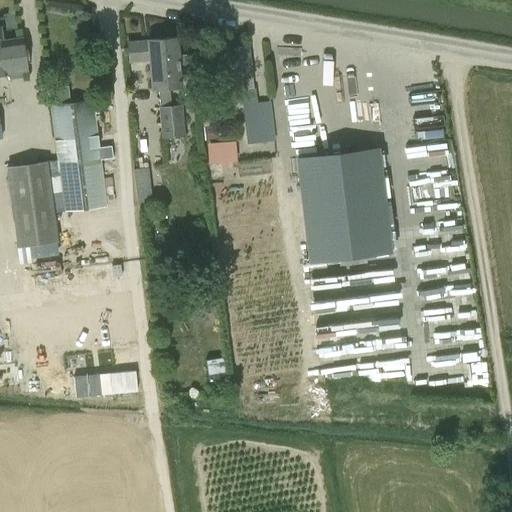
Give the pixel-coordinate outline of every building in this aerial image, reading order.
[(6,73),(26,70),(21,38),(2,41),(0,29),(0,74),(6,73)] [(176,37),(126,41),(127,48),(122,48),(123,56),(128,55),(128,62),(148,61),(150,88),(157,88),(159,107),(170,105),(169,87),(180,86),(179,74),(186,73),(184,54),(177,55),(176,37)] [(250,76),(247,46),(211,50),(214,81),(250,76)] [(245,128),(250,128),(251,141),(259,141),(257,126),(263,126),(273,125),(269,102),(255,104),(254,88),(251,88),(251,78),(240,79),(245,128)] [(111,157),(110,145),(98,147),(92,99),(49,104),(62,212),(106,207),(100,159),(111,157)] [(183,137),(181,104),(170,105),(159,107),(157,107),(160,139),(183,137)] [(215,125),(203,126),(204,138),(216,137),(215,125)] [(388,250),(376,150),(296,160),(308,260),(388,250)] [(57,241),(46,160),(4,166),(15,247),(57,241)] [(134,195),(146,196),(147,167),(135,167),(134,195)] [(72,372),(73,396),(136,391),(133,366),(72,372)]
